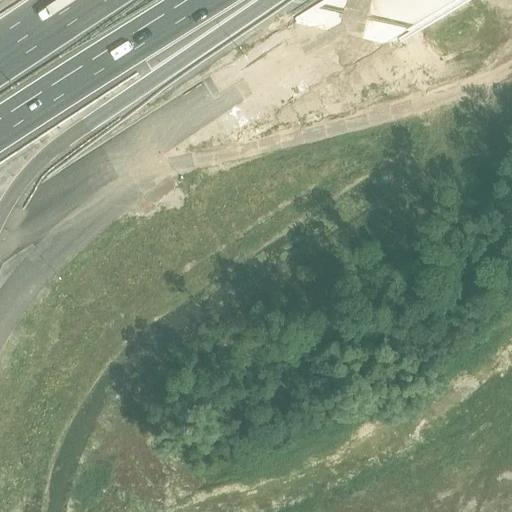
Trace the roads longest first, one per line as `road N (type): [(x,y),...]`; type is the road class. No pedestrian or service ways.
road 1 (motorway): [(0,307),(75,220),(265,63)]
road 2 (motorway): [(0,232),(265,63)]
road 3 (motorway): [(0,135),(211,0)]
road 4 (motorway): [(265,63),(368,0)]
